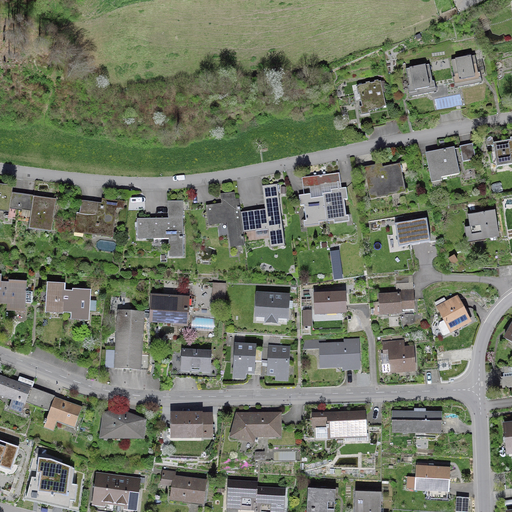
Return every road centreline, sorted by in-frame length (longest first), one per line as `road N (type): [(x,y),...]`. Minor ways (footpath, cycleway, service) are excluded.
road 1 (residential): [(511,118),(206,179),(129,183),(0,169)]
road 2 (residential): [(0,352),(133,395),(479,390)]
road 3 (residential): [(479,390),(484,511)]
